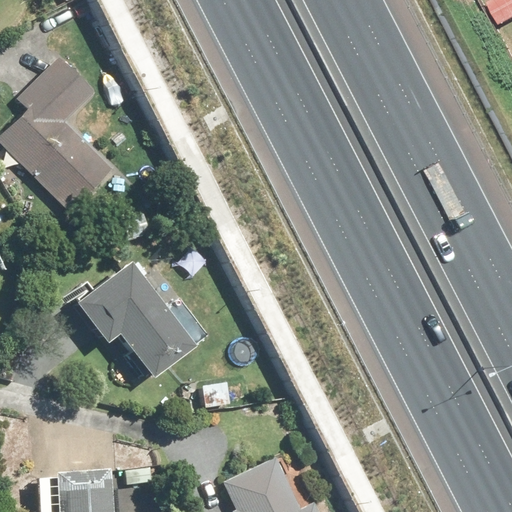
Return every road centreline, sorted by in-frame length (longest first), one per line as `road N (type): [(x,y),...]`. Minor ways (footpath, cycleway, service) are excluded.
road 1 (motorway): [(500,511),(236,0)]
road 2 (motorway): [(337,0),(511,339)]
